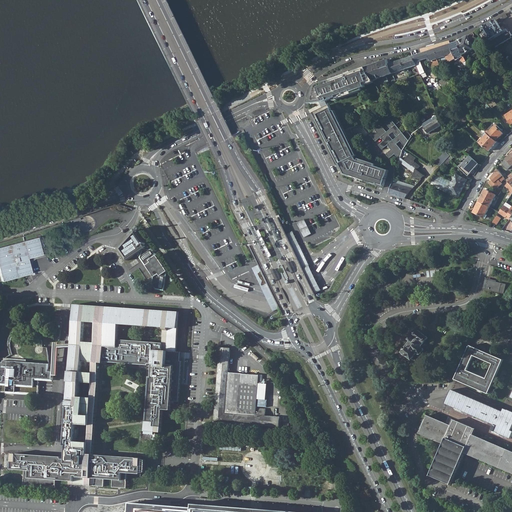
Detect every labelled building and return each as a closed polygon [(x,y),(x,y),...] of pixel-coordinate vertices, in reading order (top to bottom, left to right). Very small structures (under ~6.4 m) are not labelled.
[(505,29),(503,26),(500,28),(499,25),(496,20),(482,27),(490,40),(495,48),(511,37),(510,36),(511,34),(510,31),(508,32),(506,28),(505,29)] [(484,43),(490,40),(482,27),(476,31),(481,40),(482,39),(484,43)] [(458,40),(463,54),(474,48),(473,47),(476,46),(475,45),(474,42),(477,40),(473,33),(473,32),(468,35),(458,40)] [(422,52),(413,55),(417,65),(419,70),(420,73),(422,77),(426,76),(425,74),(426,74),(421,60),(428,58),(429,61),(430,60),(432,66),(439,64),(438,60),(441,59),(440,57),(446,55),(448,61),(448,62),(455,58),(450,43),(449,40),(420,49),(422,52)] [(461,60),(462,60),(465,58),(463,54),(458,40),(450,43),(455,58),(459,56),(461,60)] [(404,69),(417,65),(413,55),(411,51),(407,53),(408,57),(401,60),(404,69)] [(384,76),(386,76),(392,74),(389,64),(387,60),(378,63),(383,76),(384,76)] [(389,64),(392,74),(404,69),(401,60),(389,64)] [(374,80),(383,76),(378,63),(365,67),(368,73),(373,83),(374,83),(376,82),(374,80)] [(368,73),(365,67),(316,86),(311,99),(310,104),(320,103),(326,102),(333,99),(361,89),(365,87),(365,86),(373,83),(368,73)] [(420,73),(419,70),(406,75),(407,78),(420,73)] [(440,80),(442,86),(449,83),(446,77),(440,80)] [(361,89),(333,99),(334,101),(362,91),(361,89)] [(381,89),(379,90),(381,93),(381,94),(392,109),(395,107),(384,92),(383,92),(381,89)] [(507,89),(500,94),(503,98),(510,93),(507,89)] [(491,109),(497,105),(493,99),(489,101),(488,102),(487,103),(491,109)] [(323,109),(314,113),(344,175),(346,174),(351,176),(350,177),(377,185),(378,183),(384,185),(389,170),(376,166),(359,161),(357,160),(355,156),(334,112),(331,106),(329,106),(323,109)] [(334,112),(355,156),(358,155),(336,111),(334,112)] [(424,125),(429,132),(442,124),(438,114),(423,123),(424,125)] [(456,122),(459,126),(470,119),(466,115),(465,116),(456,122)] [(384,141),(379,145),(383,149),(388,145),(392,150),(386,154),(390,158),(395,154),(400,159),(402,152),(403,151),(396,143),(400,140),(405,146),(409,141),(389,117),(375,129),(378,133),(373,137),(376,141),(381,137),(384,141)] [(496,125),(487,133),(497,142),(501,138),(500,136),(504,133),(496,125)] [(478,142),(489,151),(497,142),(487,133),(486,132),(478,142)] [(439,159),(443,163),(450,156),(446,152),(439,159)] [(416,168),(417,169),(420,166),(414,160),(416,158),(410,153),(409,153),(404,159),(416,168)] [(470,173),(479,164),(470,156),(464,162),(462,164),(460,165),(458,166),(467,175),(468,176),(470,173)] [(502,163),(508,169),(511,166),(511,165),(506,159),(502,163)] [(413,177),(421,178),(424,175),(417,169),(416,168),(413,177)] [(495,176),(491,179),(492,180),(488,183),(499,195),(502,191),(498,187),(502,184),(501,182),(505,179),(497,169),(494,174),(495,176)] [(448,191),(459,197),(468,180),(457,174),(448,191)] [(414,188),(393,181),(389,193),(401,197),(403,190),(410,192),(414,188)] [(401,197),(405,198),(410,192),(403,190),(401,197)] [(479,201),(490,207),(497,195),(486,190),(479,201)] [(473,212),(484,218),(490,207),(479,201),(473,212)] [(499,212),(499,213),(509,219),(510,218),(511,215),(511,206),(506,203),(504,205),(499,212)] [(497,216),(493,222),(497,224),(501,218),(497,216)] [(268,218),(267,219),(277,241),(279,240),(268,218)] [(298,222),(305,237),(312,233),(305,219),(298,222)] [(262,248),(252,227),(250,227),(261,249),(262,248)] [(150,245),(138,228),(120,248),(128,259),(150,245)] [(37,237),(0,246),(0,276),(1,281),(31,274),(27,259),(42,255),(37,237)] [(144,250),(140,257),(154,277),(153,282),(157,288),(164,289),(167,271),(152,249),(144,250)] [(486,289),(504,294),(507,284),(488,279),(486,289)] [(14,461),(13,461),(12,469),(25,470),(25,485),(57,487),(57,485),(56,485),(57,480),(70,480),(70,484),(76,484),(95,485),(104,486),(104,479),(113,479),(112,487),(127,488),(128,472),(141,473),(142,457),(93,454),(100,354),(103,355),(103,362),(147,365),(148,364),(152,364),(151,377),(149,377),(146,426),(161,427),(162,410),(169,410),(170,401),(179,401),(182,361),(181,361),(181,352),(177,351),(179,311),(75,305),(69,401),(66,446),(68,446),(67,459),(63,459),(63,457),(18,454),(18,455),(14,455),(14,461)] [(411,340),(402,352),(412,359),(414,356),(415,357),(417,354),(416,353),(417,353),(419,354),(421,354),(424,350),(424,348),(421,347),(428,337),(418,330),(414,337),(413,336),(412,336),(410,339),(410,340),(411,340)] [(480,390),(489,394),(497,376),(504,360),(470,345),(455,379),(480,390)] [(220,347),(214,422),(279,427),(280,416),(266,416),(266,409),(259,408),(259,412),(256,412),(259,375),(229,372),(230,348),(220,347)] [(0,384),(7,385),(6,392),(38,395),(39,380),(41,380),(52,381),(53,372),(48,372),(49,365),(4,361),(4,363),(0,362),(0,384)] [(452,389),(446,403),(470,414),(495,424),(492,430),(511,438),(511,436),(511,429),(511,430),(511,428),(511,410),(508,409),(508,410),(504,408),(503,411),(452,389)] [(511,451),(473,434),(476,428),(465,424),(454,419),(451,425),(427,415),(419,433),(444,443),(430,475),(452,484),(465,452),(511,471),(511,451)] [(218,461),(219,448),(204,447),(203,459),(218,461)] [(221,452),(220,460),(241,462),(242,454),(221,452)] [(252,474),(260,474),(260,468),(261,468),(262,458),(250,457),(250,463),(253,463),(252,474)] [(240,476),(241,468),(210,465),(209,473),(240,476)] [(266,480),(265,487),(277,488),(277,481),(266,480)] [(294,511),(193,503),(191,511),(294,511)]
